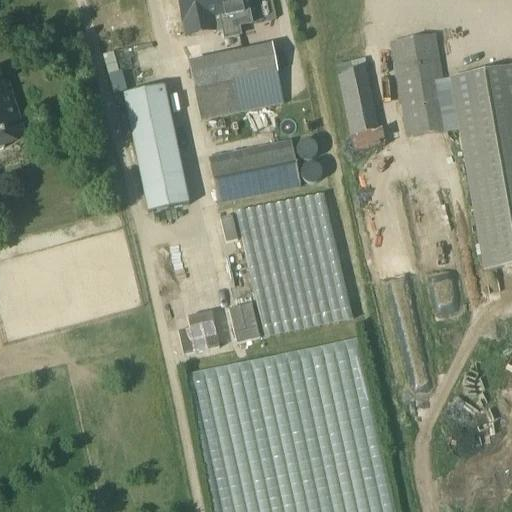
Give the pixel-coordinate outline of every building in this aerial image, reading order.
[(178,0),(188,43),(224,35),(220,15),(221,15),(218,0),(178,0)] [(218,0),(221,15),(220,15),(225,40),(240,37),(238,27),(251,25),(245,0),(218,0)] [(270,20),(268,1),(253,3),(255,22),(270,20)] [(452,131),(436,36),(390,44),(407,139),(452,131)] [(271,48),(190,63),(201,122),(283,104),(277,74),(271,48)] [(128,51),(113,53),(116,72),(131,70),(128,51)] [(368,65),(337,71),(354,154),(385,148),(368,65)] [(485,271),(511,265),(511,66),(450,78),(485,271)] [(121,73),(119,73),(108,76),(114,95),(126,92),(121,73)] [(0,77),(0,137),(22,132),(9,89),(4,91),(0,77)] [(164,87),(123,96),(148,215),(189,206),(164,87)] [(209,161),(218,207),(301,189),(291,142),(209,161)] [(264,338),(351,321),(327,194),(237,211),(249,273),(234,276),(240,304),(218,308),(225,342),(264,335),(264,338)] [(182,382),(210,511),(395,511),(358,343),(182,382)]
